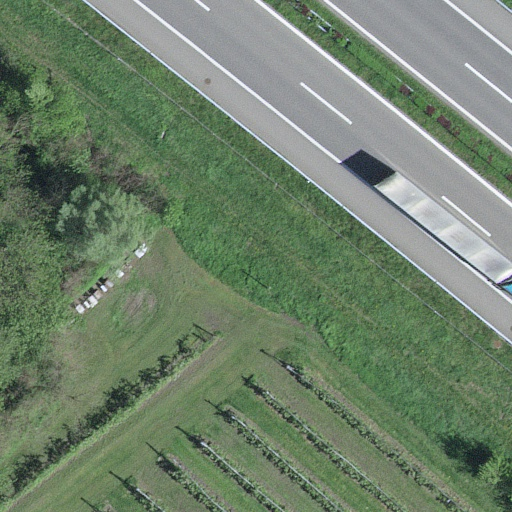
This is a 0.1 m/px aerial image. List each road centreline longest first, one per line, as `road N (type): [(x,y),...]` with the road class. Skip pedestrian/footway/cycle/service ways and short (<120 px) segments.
road 1 (motorway): [(197,0),(511,252)]
road 2 (track): [(198,296),(0,469)]
road 3 (motorway): [(511,99),(387,0)]
